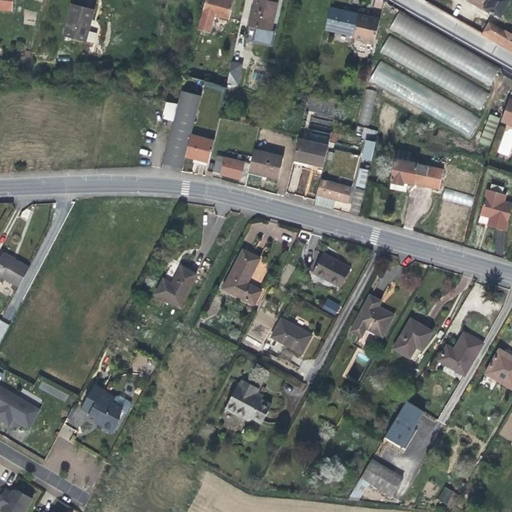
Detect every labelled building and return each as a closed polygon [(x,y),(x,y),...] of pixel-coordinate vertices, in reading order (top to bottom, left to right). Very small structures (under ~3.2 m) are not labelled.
[(0,0),(0,8),(12,10),(13,0),(0,0)] [(231,0),(205,0),(199,28),(210,31),(214,15),(229,18),(233,1),(231,0)] [(255,0),(250,25),(275,31),(276,31),(282,0),(255,0)] [(509,0),(487,0),(483,8),(490,12),(501,17),(509,0)] [(86,8),(74,5),(66,36),(95,43),(98,33),(87,30),(92,10),(86,8)] [(354,35),(358,15),(344,12),(330,9),(325,28),(354,35)] [(400,11),(389,29),(489,87),(500,69),(400,11)] [(374,45),(380,20),(369,18),(358,15),(354,35),(353,37),(363,39),(362,43),(374,45)] [(488,23),(482,34),(504,47),(511,35),(488,23)] [(272,44),(275,31),(250,25),(247,25),(244,38),(272,44)] [(490,92),(391,35),(380,53),(479,110),(490,92)] [(481,118),(382,60),(370,81),(469,139),(481,118)] [(242,65),(232,62),(227,82),(237,84),(242,65)] [(364,89),(361,124),(371,125),(374,90),(364,89)] [(201,96),(182,91),(166,150),(163,163),(182,169),(185,157),(191,135),(201,96)] [(511,99),(509,99),(501,121),(511,124),(511,99)] [(500,118),(490,114),(480,143),(489,146),(500,118)] [(378,132),(357,127),(354,137),(367,140),(376,142),(378,132)] [(338,134),(331,133),(329,142),(336,143),(338,134)] [(191,135),(185,157),(194,159),(206,162),(208,163),(214,141),(191,135)] [(294,160),(304,162),(309,164),(323,167),(328,146),(299,139),(294,160)] [(367,140),(362,158),(371,160),(376,142),(367,140)] [(250,164),(249,172),(265,176),(278,179),(283,157),(254,150),(250,164)] [(409,162),(411,153),(399,150),(397,159),(409,162)] [(213,172),(221,174),(224,158),(217,156),(213,172)] [(244,163),(224,158),(221,174),(230,176),(240,179),(241,176),(244,163)] [(396,162),(391,183),(403,186),(404,182),(408,182),(414,184),(424,186),(429,167),(409,162),(397,159),(396,162)] [(244,163),(241,176),(247,177),(249,172),(250,164),(244,163)] [(444,170),(429,167),(424,186),(439,190),(444,170)] [(364,192),(369,171),(360,169),(355,190),(356,190),(364,192)] [(317,195),(336,200),(340,201),(347,203),(352,188),(321,179),(317,195)] [(406,192),(408,182),(404,182),(403,186),(391,183),(390,189),(406,192)] [(492,184),(490,190),(502,194),(504,188),(492,184)] [(506,195),(502,194),(490,190),(488,189),(480,214),(490,217),(487,226),(495,228),(505,231),(511,207),(511,204),(504,202),(506,195)] [(350,215),(358,217),(364,192),(356,190),(350,215)] [(444,190),(442,200),(472,205),(474,195),(444,190)] [(336,200),(317,195),(314,205),(333,210),(336,200)] [(261,291),(247,283),(251,276),(260,259),(243,250),(223,288),(254,304),(261,291)] [(3,253),(0,259),(0,275),(19,286),(29,268),(16,260),(3,253)] [(323,253),(313,272),(341,287),(351,268),(333,259),(323,253)] [(155,294),(179,307),(197,274),(181,266),(176,276),(172,284),(164,279),(155,294)] [(380,301),(370,296),(351,331),(361,337),(366,328),(382,337),(394,315),(382,309),(378,307),(380,301)] [(327,298),(322,308),(335,315),(341,305),(327,298)] [(282,319),(272,337),(302,354),(309,340),(312,335),(282,319)] [(433,332),(411,319),(394,349),(415,361),(419,355),(433,332)] [(438,360),(465,375),(483,344),(464,333),(459,341),(455,349),(447,345),(438,360)] [(506,353),(499,349),(485,374),(511,389),(511,352),(511,353),(508,350),(506,353)] [(252,417),(262,423),(271,406),(261,401),(263,397),(260,395),(257,393),(259,388),(243,380),(241,385),(238,383),(225,407),(236,413),(239,409),(252,416),(251,417),(252,417)] [(56,383),(53,387),(43,382),(40,388),(64,401),(69,391),(56,383)] [(126,414),(131,404),(130,401),(119,395),(116,396),(115,397),(106,392),(105,394),(101,392),(103,389),(94,385),(81,409),(90,413),(88,416),(97,420),(98,418),(102,421),(102,422),(103,427),(110,430),(115,429),(120,419),(117,418),(121,411),(126,414)] [(29,428),(40,410),(0,386),(0,417),(4,419),(10,423),(15,416),(19,419),(18,421),(29,428)] [(424,411),(406,401),(385,437),(402,447),(412,430),(424,411)] [(236,413),(250,421),(252,417),(251,417),(252,416),(239,409),(236,413)] [(103,427),(102,422),(102,421),(98,418),(97,420),(95,423),(98,424),(103,427)] [(69,441),(75,429),(64,423),(57,435),(69,441)] [(415,432),(412,430),(402,447),(405,449),(410,439),(415,432)] [(372,459),(361,478),(369,483),(392,496),(403,477),(372,459)] [(359,501),(369,483),(361,478),(348,500),(359,501)] [(452,493),(445,488),(439,499),(446,503),(452,493)] [(0,508),(6,511),(24,511),(32,499),(27,496),(26,498),(19,494),(13,490),(12,493),(5,489),(0,497),(0,508)] [(459,497),(452,493),(446,503),(453,507),(459,497)]
